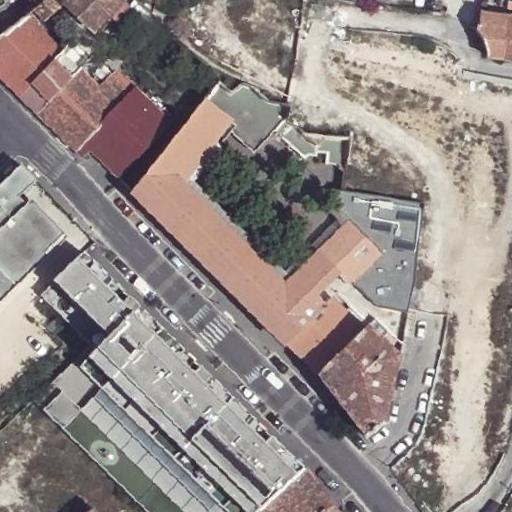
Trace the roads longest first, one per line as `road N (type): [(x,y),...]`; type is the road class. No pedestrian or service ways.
road 1 (residential): [(16,125),(216,321),(358,478)]
road 2 (residential): [(358,478),(408,430),(427,330)]
